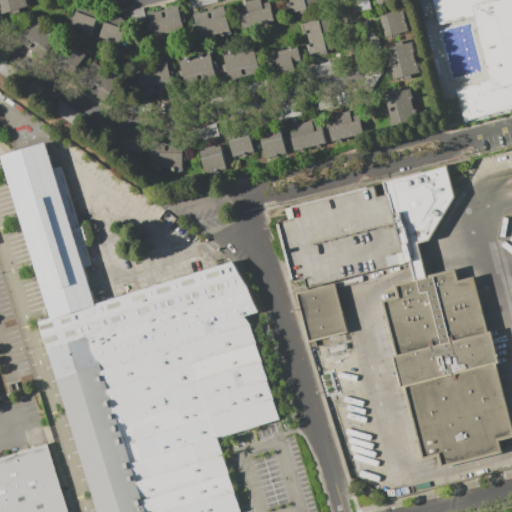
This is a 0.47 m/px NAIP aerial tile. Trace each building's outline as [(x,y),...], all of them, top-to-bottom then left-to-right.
[(29,0),(31,6),(2,15),(0,9),(0,0),(29,0)] [(217,0),(218,2),(191,9),(188,0),(217,0)] [(273,21),(243,29),(238,10),(246,8),(244,2),(251,0),(259,0),(261,4),(268,2),(273,21)] [(292,13),(288,0),(315,0),(317,6),(292,13)] [(367,0),(370,8),(356,12),(353,0),(367,0)] [(511,79),(511,0),(497,0),(471,7),(490,85),(511,79)] [(69,27),(79,2),(101,11),(91,36),(69,27)] [(185,30),(151,39),(147,24),(150,23),(147,13),(181,3),(186,21),(183,22),(185,30)] [(128,10),(141,6),(146,20),(133,24),(128,10)] [(230,31),(196,40),(192,25),(195,24),(193,14),(223,6),(230,31)] [(403,10),(408,32),(383,38),(377,16),(403,10)] [(106,13),(126,20),(117,44),(97,37),(106,13)] [(301,24),(330,16),(338,47),(326,50),(327,53),(319,55),(318,52),(309,54),(301,24)] [(31,19),(56,36),(42,58),(17,40),(31,19)] [(376,32),(384,61),(370,64),(363,36),(376,32)] [(384,49),(413,42),(421,72),(392,79),(384,49)] [(86,57),(72,77),(52,63),(67,43),(86,57)] [(253,45),(260,72),(229,80),(222,53),(253,45)] [(297,46),(301,60),(293,62),(295,73),(279,77),(277,67),(270,68),(266,54),(297,46)] [(210,53),(217,78),(186,86),(184,78),(180,79),(178,71),(182,70),(179,61),(210,53)] [(0,73),(0,56),(81,115),(73,126),(0,73)] [(341,59),(344,71),(311,79),(308,67),(341,59)] [(93,61),(118,79),(103,99),(79,82),(93,61)] [(166,61),(169,72),(172,71),(174,78),(171,79),(173,88),(142,96),(135,69),(166,61)] [(354,91),(369,69),(380,76),(365,98),(354,91)] [(382,95),(410,88),(418,119),(390,126),(382,95)] [(316,98),(332,95),(335,106),(318,110),(316,98)] [(268,109),(298,102),(301,115),(271,123),(268,109)] [(363,134),(332,141),(327,122),(334,120),(333,113),(348,109),(350,116),(358,114),(363,134)] [(326,144),(294,152),(289,132),(297,130),(295,124),(311,120),(312,127),(321,125),(326,144)] [(215,124),(218,134),(196,140),(194,129),(215,124)] [(280,129),(286,151),(264,157),(259,134),(280,129)] [(140,154),(113,147),(116,135),(143,142),(140,154)] [(250,136),(254,153),(233,158),(229,141),(250,136)] [(50,319),(0,157),(46,143),(54,169),(60,167),(91,265),(84,267),(96,305),(50,319)] [(182,172),(151,171),(152,143),(183,144),(183,153),(186,153),(185,162),(182,162),(182,172)] [(228,169),(205,175),(199,150),(222,144),(228,169)] [(394,356),(380,300),(395,296),(393,285),(414,280),(411,270),(409,262),(306,288),(306,286),(293,289),(292,285),(289,286),(287,276),(290,276),(286,261),(276,222),(289,219),(286,207),(374,185),(377,197),(386,194),(383,181),(447,165),(455,196),(429,241),(418,243),(424,267),(427,276),(455,269),(458,280),(473,276),(488,332),(491,332),(499,363),(496,364),(511,428),(511,437),(498,441),(501,452),(439,468),(436,456),(421,460),(402,388),(400,388),(392,357),(394,356)] [(97,511),(39,323),(233,262),(258,312),(244,316),(250,324),(279,419),(218,439),(240,511),(97,511)] [(295,294),(336,283),(348,333),(308,343),(295,294)] [(0,511),(0,460),(48,446),(67,511),(0,511)]
